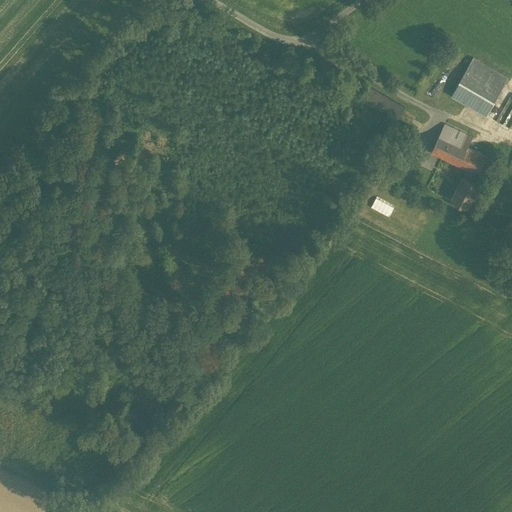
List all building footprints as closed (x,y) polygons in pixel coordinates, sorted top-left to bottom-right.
[(334,63),(320,55),(313,67),(327,75),(334,63)] [(508,77),(473,57),(452,94),(487,114),(508,77)] [(414,119),(403,113),(400,117),(411,123),(414,119)] [(486,155),(468,146),(472,137),(445,123),(431,150),(468,168),(477,173),(486,155)] [(468,168),(464,176),(463,175),(452,198),(469,206),(480,183),(473,180),(477,173),(468,168)]
